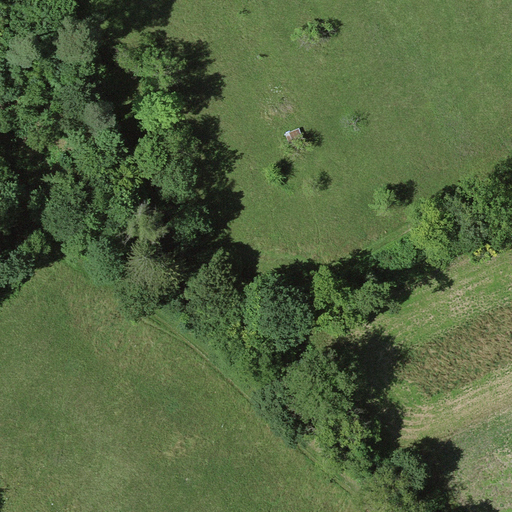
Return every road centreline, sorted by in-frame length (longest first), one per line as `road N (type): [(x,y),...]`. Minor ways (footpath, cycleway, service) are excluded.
road 1 (track): [(0,175),(50,234),(139,299),(220,343),(282,419),(382,477),(400,511)]
road 2 (track): [(139,299),(322,273),(511,176)]
